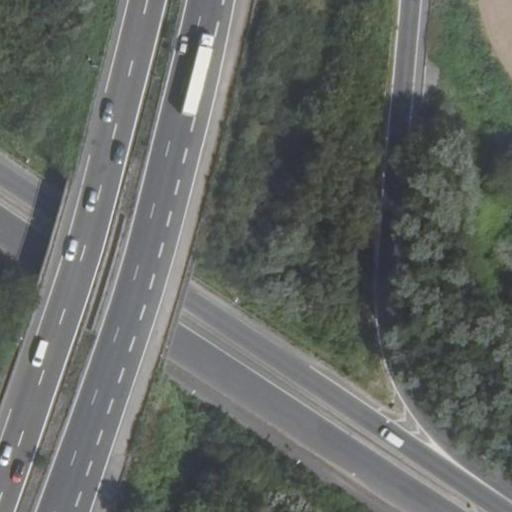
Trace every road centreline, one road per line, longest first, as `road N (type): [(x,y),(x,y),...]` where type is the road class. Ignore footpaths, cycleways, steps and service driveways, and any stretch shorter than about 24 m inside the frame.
road 1 (primary): [(503,511),(0,177)]
road 2 (trunk): [(511,498),(432,418),(411,370),(401,236),(420,0)]
road 3 (trunk): [(56,511),(153,219),(202,0)]
road 4 (primary): [(0,219),(441,511)]
road 5 (trunk): [(147,0),(97,193),(0,498)]
